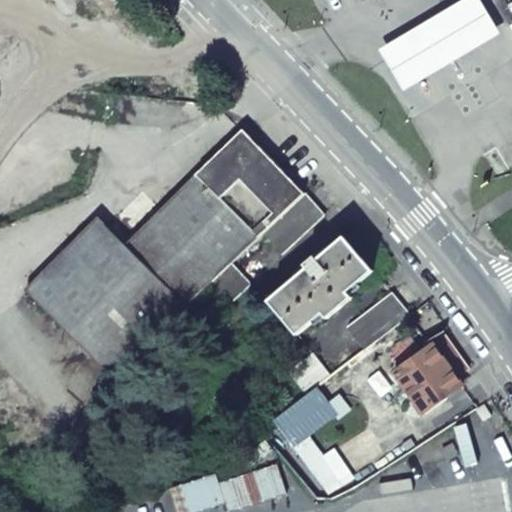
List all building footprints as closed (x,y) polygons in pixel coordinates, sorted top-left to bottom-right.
[(463,0),(405,35),(380,51),(405,91),(428,77),(500,34),(480,0),(463,0)] [(98,218),(24,290),(114,380),(211,285),(232,265),(264,234),(305,195),(262,150),(243,131),(126,246),(98,218)] [(305,195),(264,234),(284,255),(325,216),(305,195)] [(309,268),(269,301),(298,336),(323,314),(328,320),(353,298),(348,294),(374,272),(345,238),(309,268)] [(251,285),(232,265),(211,285),(230,305),(251,285)] [(392,293),(348,328),(364,350),(411,316),(392,293)] [(433,344),(457,378),(470,369),(465,362),(446,335),(433,344)] [(457,378),(433,344),(394,372),(425,415),(464,388),(461,384),(457,378)] [(313,353),(290,372),(307,396),(317,388),(330,377),(313,353)] [(307,396),(275,419),(295,445),(335,414),(339,418),(350,409),(341,397),(330,406),(317,388),(307,396)] [(228,511),(288,492),(278,463),(219,482),(216,473),(171,488),(177,511),(194,511),(226,502),(228,511)]
